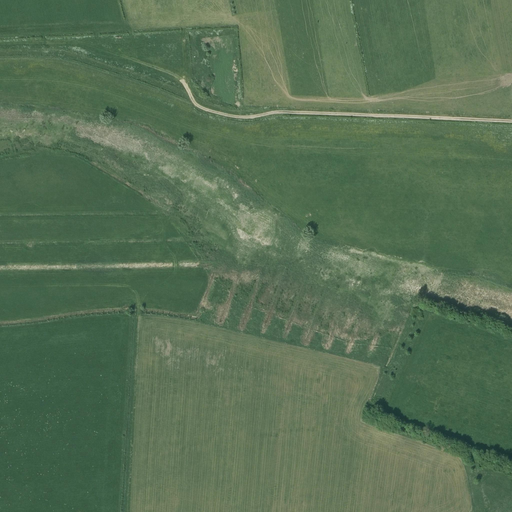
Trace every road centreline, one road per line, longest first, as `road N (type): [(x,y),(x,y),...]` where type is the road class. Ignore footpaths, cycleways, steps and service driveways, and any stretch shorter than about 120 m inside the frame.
road 1 (track): [(187,78),(194,104),(235,117),(511,121)]
road 2 (track): [(0,44),(75,43),(187,78),(184,26)]
